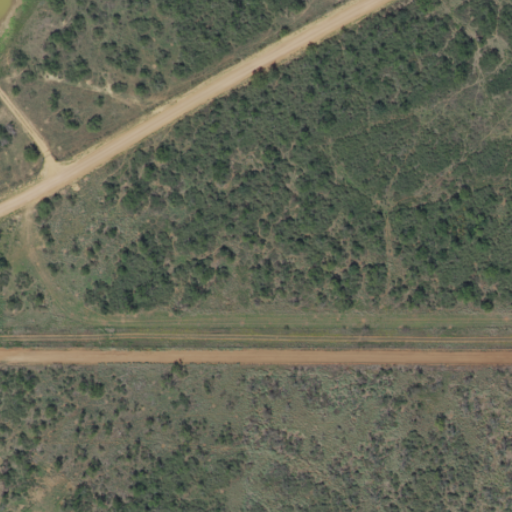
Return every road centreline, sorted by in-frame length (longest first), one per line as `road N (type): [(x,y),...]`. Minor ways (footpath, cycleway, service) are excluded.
road 1 (residential): [(288,52),(70,184)]
road 2 (residential): [(70,184),(0,82)]
